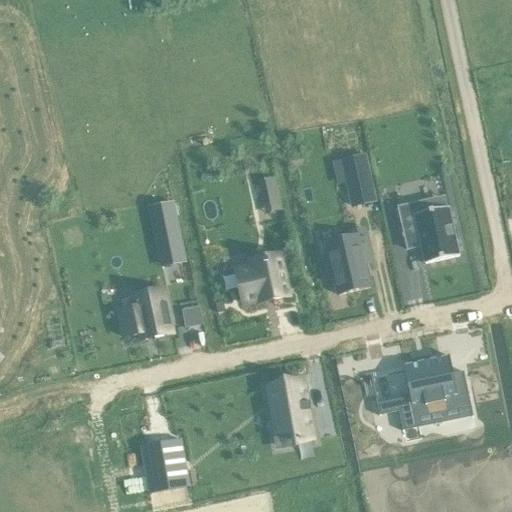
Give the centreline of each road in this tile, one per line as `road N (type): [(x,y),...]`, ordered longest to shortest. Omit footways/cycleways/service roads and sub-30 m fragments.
road 1 (residential): [(148,379),(511,303)]
road 2 (residential): [(511,292),(450,0)]
